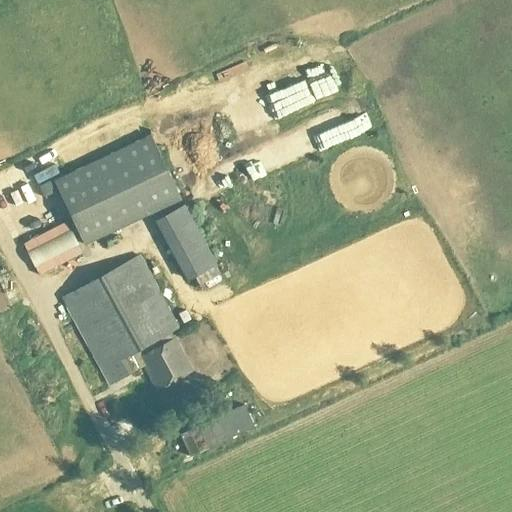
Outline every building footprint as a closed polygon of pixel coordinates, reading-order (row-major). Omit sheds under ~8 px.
[(181,200),(150,134),(52,180),(84,245),(181,200)] [(55,192),(50,180),(39,186),(44,197),(55,192)] [(154,220),(187,281),(217,265),(185,204),(154,220)] [(49,246),(43,224),(22,229),(28,251),(49,246)] [(178,327),(139,255),(61,297),(108,384),(143,365),(156,390),(192,370),(170,331),(178,327)] [(185,432),(197,453),(253,422),(241,401),(185,432)]
